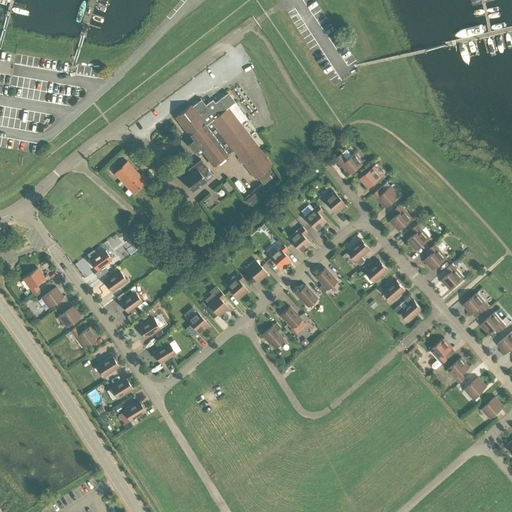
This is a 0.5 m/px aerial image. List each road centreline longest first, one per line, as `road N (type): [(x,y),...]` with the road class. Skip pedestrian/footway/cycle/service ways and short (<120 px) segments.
road 1 (residential): [(244,323),(172,384),(146,386),(22,207)]
road 2 (residential): [(258,21),(22,207)]
road 3 (residential): [(244,323),(297,409),(320,415),(443,310)]
road 4 (residential): [(443,310),(363,226),(244,323)]
road 5 (unclassified): [(138,511),(0,304)]
